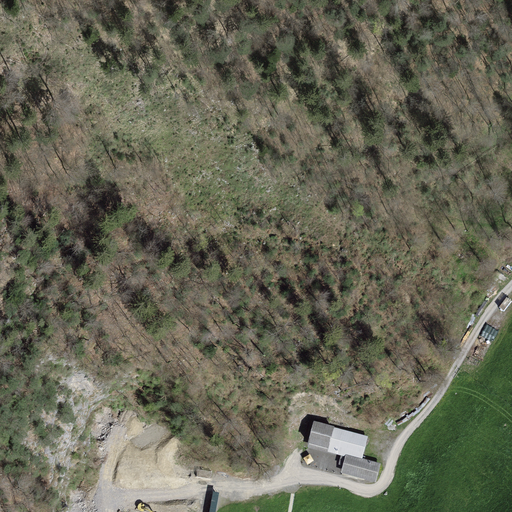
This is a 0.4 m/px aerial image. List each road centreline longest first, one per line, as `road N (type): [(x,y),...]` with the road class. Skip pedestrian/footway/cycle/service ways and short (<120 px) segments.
road 1 (unclassified): [(236,488),(294,474),(378,488),(398,446),(511,286)]
road 2 (track): [(236,488),(103,500)]
